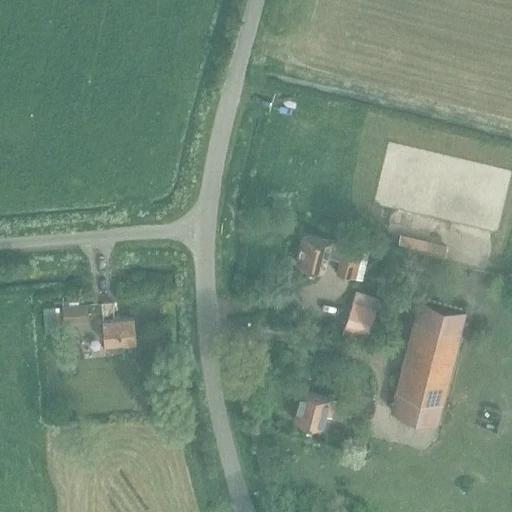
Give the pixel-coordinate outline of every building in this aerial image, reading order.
[(336,273),(350,277),(357,248),(302,234),(295,262),(323,269),(326,256),(339,259),(336,273)] [(397,247),(425,254),(428,242),(400,235),(397,247)] [(388,281),(415,287),(418,270),(392,265),(388,281)] [(376,314),(379,291),(357,289),(355,312),(376,314)] [(389,409),(434,421),(463,311),(418,299),(389,409)] [(135,315),(115,317),(114,302),(103,303),(104,318),(102,318),(104,342),(137,340),(135,315)] [(64,306),(65,319),(90,317),(88,304),(64,306)] [(40,309),(42,332),(53,331),(51,308),(40,309)] [(293,420),(320,426),(328,397),(301,390),(293,420)]
